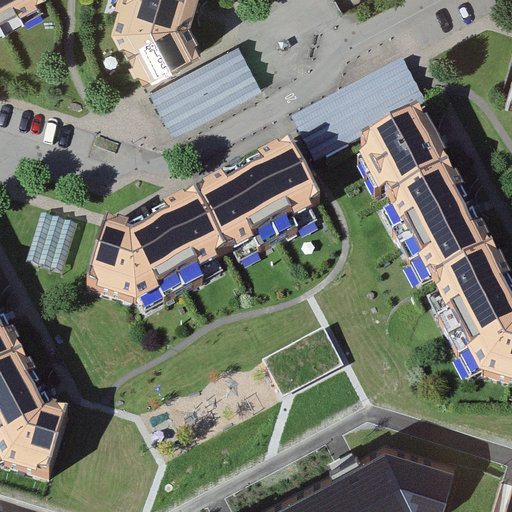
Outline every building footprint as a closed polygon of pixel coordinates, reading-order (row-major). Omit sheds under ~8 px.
[(0,0),(0,31),(55,0),(0,0)] [(203,0),(133,0),(123,34),(150,87),(207,57),(195,30),(203,0)] [(244,49),(153,96),(177,141),(267,94),(244,49)] [(403,58),(290,117),(314,163),(427,105),(403,58)] [(511,299),(415,119),(357,150),(477,374),(511,384),(511,299)] [(134,237),(104,229),(87,295),(144,309),(323,210),(291,151),(134,237)] [(44,215),(26,267),(63,279),(80,227),(44,215)] [(323,331),(263,362),(282,399),(288,396),(343,368),(323,331)] [(46,421),(0,333),(0,476),(45,487),(63,429),(46,421)] [(256,511),(441,511),(455,466),(385,445),(347,465),(256,511)]
